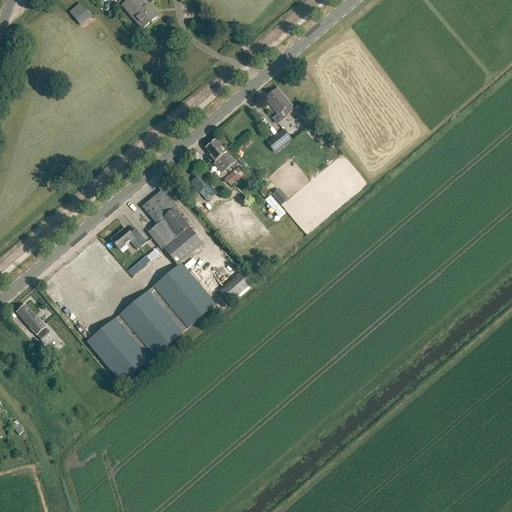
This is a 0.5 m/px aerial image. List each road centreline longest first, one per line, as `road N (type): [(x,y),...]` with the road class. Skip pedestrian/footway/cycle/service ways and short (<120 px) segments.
road 1 (tertiary): [(0,301),(355,0)]
road 2 (track): [(511,311),(276,511)]
road 3 (track): [(60,511),(39,443),(0,391)]
